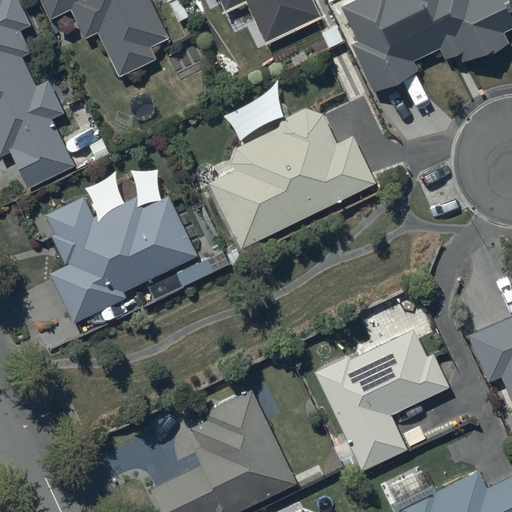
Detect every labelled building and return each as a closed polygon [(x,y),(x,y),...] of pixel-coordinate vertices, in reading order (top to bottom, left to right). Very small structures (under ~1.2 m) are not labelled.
[(0,0),(0,155),(12,150),(27,186),(72,167),(51,118),(63,113),(49,80),(34,86),(22,58),(30,54),(19,30),(31,25),(20,0),(0,0)] [(42,0),(51,19),(71,10),(84,38),(97,32),(117,76),(156,59),(150,45),(167,37),(150,0),(42,0)] [(221,0),(226,9),(245,0),(265,42),(322,16),(314,0),(221,0)] [(355,0),(341,7),(357,41),(351,44),(373,91),(398,83),(417,70),(413,60),(439,47),(444,59),(458,54),(461,61),(494,53),(508,42),(504,32),(511,28),(511,12),(506,0),(355,0)] [(236,170),(212,182),(241,245),(375,182),(352,134),(336,142),(330,129),(331,129),(325,115),(305,108),(282,118),(278,127),(237,146),(231,160),(236,170)] [(196,256),(168,197),(142,209),(136,196),(93,216),(84,196),(46,214),(55,232),(50,234),(64,264),(48,271),(72,322),(125,297),(123,291),(196,256)] [(511,316),(469,334),(489,381),(502,375),(511,398),(511,316)] [(350,354),(313,371),(361,472),(408,450),(391,415),(451,387),(434,353),(428,355),(415,327),(400,334),(398,330),(381,338),(383,342),(371,348),(369,344),(356,350),(358,354),(351,357),(350,354)] [(233,511),(295,482),(249,389),(203,412),(207,420),(191,428),(200,446),(193,449),(200,464),(151,488),(162,511),(233,511)] [(396,511),(511,511),(511,474),(487,487),(479,471),(437,490),(433,483),(427,486),(421,474),(394,486),(400,499),(392,503),(396,511)]
